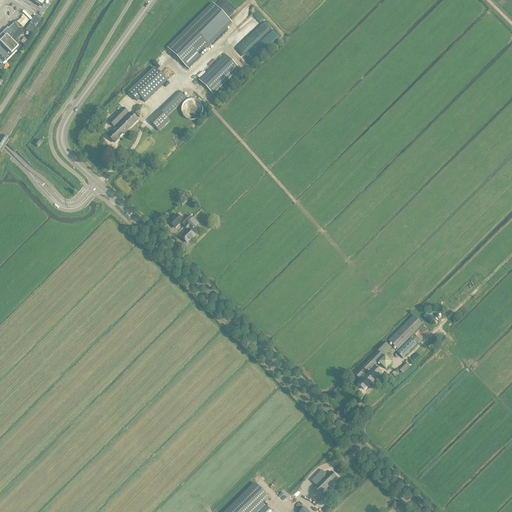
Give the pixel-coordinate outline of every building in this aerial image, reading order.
[(200,56),(232,24),(228,20),(213,5),(168,50),(183,65),(189,71),(202,58),(200,56)] [(41,21),(24,12),(15,22),(30,35),(41,21)] [(225,54),(199,80),(213,95),(239,69),(225,54)] [(155,69),(133,90),(146,102),(167,81),(155,69)] [(171,119),(168,116),(186,98),(181,93),(161,112),(162,112),(151,123),(159,131),(171,119)] [(204,114),(205,111),(204,109),(204,107),(203,105),(201,103),(199,101),(197,100),(195,100),(193,99),(190,100),(188,100),(186,101),(184,103),(182,105),(181,107),(181,109),(181,111),(181,114),(181,116),(182,118),(184,120),(186,121),(188,122),(190,123),(192,123),(195,123),(197,123),(199,122),(201,120),(203,118),(204,116),(204,114)] [(111,121),(116,125),(130,112),(130,111),(126,107),(111,121)] [(137,108),(136,113),(140,117),(146,116),(147,110),(143,107),(137,108)] [(132,113),(107,136),(114,144),(139,120),(132,113)] [(191,219),(188,216),(183,221),(177,215),(169,222),(176,228),(181,223),(184,226),(189,221),(191,219)] [(197,225),(192,219),(193,218),(192,218),(191,219),(189,221),(184,226),(188,230),(181,237),(187,243),(195,236),(191,231),(195,227),(197,225)] [(436,311),(433,307),(424,316),(427,320),(436,311)] [(414,316),(389,341),(398,350),(424,324),(422,321),(421,323),(414,316)] [(397,353),(403,358),(417,344),(412,339),(397,353)] [(385,357),(384,357),(392,349),(386,343),(378,351),(379,352),(355,375),(359,379),(360,379),(361,380),(358,384),(364,390),(382,373),(375,366),(384,358),(385,357)] [(406,363),(399,370),(403,374),(412,365),(408,360),(406,362),(406,363)] [(331,472),(326,477),(324,475),(326,474),(322,470),(312,481),(315,485),(321,479),(322,481),(314,488),(321,495),(337,478),(331,472)] [(271,511),(263,503),(269,498),(256,484),(227,511),(271,511)]
